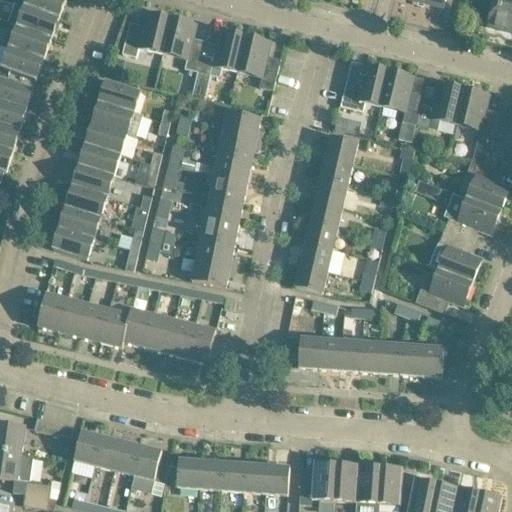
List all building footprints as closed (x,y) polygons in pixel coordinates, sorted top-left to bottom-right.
[(59,21),(67,0),(65,0),(28,0),(26,9),(59,21)] [(405,0),(443,9),(445,0),(405,0)] [(511,0),(496,0),(490,27),(511,32),(511,29),(511,0)] [(59,21),(26,9),(17,5),(9,26),(18,29),(51,42),(59,21)] [(163,57),(172,22),(147,16),(142,35),(129,32),(123,57),(142,62),(151,54),(163,57)] [(197,28),(172,22),(163,57),(187,63),(185,72),(198,76),(204,50),(192,47),(197,28)] [(44,62),(51,42),(18,29),(10,50),(44,62)] [(238,75),(247,40),(221,34),(216,53),(204,50),(198,76),(192,101),(206,103),(212,78),(221,80),(223,71),(238,75)] [(271,46),(247,40),(238,75),(262,81),(260,90),(261,91),(274,94),(280,68),(267,65),(271,46)] [(36,83),(44,62),(10,50),(3,71),(36,83)] [(347,85),(341,110),(355,113),(363,115),(365,105),(381,109),(390,75),(365,68),(360,88),(347,85)] [(390,75),(381,109),(405,115),(403,125),(416,128),(423,103),(410,100),(415,80),(390,75)] [(0,80),(0,104),(27,113),(33,91),(0,80)] [(107,84),(100,106),(134,116),(141,95),(107,84)] [(423,103),(416,128),(430,131),(433,132),(441,124),(456,127),(465,92),(439,86),(435,106),(423,103)] [(465,92),(456,127),(480,133),(478,143),(473,161),(486,166),(489,155),(491,146),(497,121),(485,118),(489,98),(465,92)] [(0,127),(20,134),(27,113),(0,104),(0,127)] [(143,119),(134,116),(100,106),(93,127),(128,137),(136,140),(143,119)] [(491,146),(489,155),(502,158),(504,149),(507,150),(511,147),(511,112),(509,124),(497,121),(491,146)] [(165,113),(162,125),(170,127),(173,115),(165,113)] [(227,114),(223,136),(262,144),(264,135),(259,134),(261,121),(227,114)] [(181,117),(179,126),(191,129),(193,120),(181,117)] [(338,121),(335,134),(359,139),(362,126),(338,121)] [(167,140),(170,127),(162,125),(159,137),(167,140)] [(179,126),(176,136),(188,139),(191,129),(179,126)] [(0,150),(13,155),(20,134),(0,127),(0,150)] [(121,158),(128,137),(93,127),(87,147),(121,158)] [(405,146),(419,149),(423,132),(408,129),(405,146)] [(260,153),(262,144),(223,136),(218,157),(253,164),(255,152),(260,153)] [(359,146),(331,140),(328,153),(324,152),(322,161),(354,168),(359,146)] [(114,179),(121,158),(87,147),(80,168),(114,179)] [(6,176),(13,155),(0,150),(0,174),(4,175),(6,176)] [(403,151),(401,161),(413,163),(415,154),(403,151)] [(154,155),(151,168),(160,170),(163,158),(154,155)] [(248,185),(253,164),(218,157),(216,169),(211,168),(209,177),(248,185)] [(171,159),(168,168),(180,171),(183,162),(171,159)] [(349,190),(354,168),(322,161),(320,169),(324,170),(321,183),(349,190)] [(473,161),(468,175),(477,178),(468,201),(501,214),(511,190),(492,183),(497,171),(486,166),(473,161)] [(108,200),(114,179),(80,168),(73,189),(108,200)] [(155,190),(157,182),(160,170),(151,168),(148,180),(137,182),(137,186),(146,189),(155,190)] [(168,168),(166,178),(178,180),(180,171),(168,168)] [(244,207),(248,185),(209,177),(207,186),(212,187),(210,200),(244,207)] [(344,211),(349,190),(321,183),(318,196),(314,195),(312,204),(344,211)] [(420,183),(415,194),(424,197),(428,186),(420,183)] [(101,221),(108,200),(73,189),(67,210),(101,221)] [(386,189),(384,198),(395,201),(398,192),(386,189)] [(454,196),(445,219),(450,221),(444,233),(468,243),(473,231),(492,238),(501,214),(468,201),(454,196)] [(144,198),(141,211),(150,213),(152,200),(144,198)] [(393,210),(395,201),(384,198),(381,207),(393,210)] [(240,227),(244,207),(210,200),(207,212),(202,210),(200,219),(240,227)] [(161,201),(158,210),(170,213),(172,204),(161,201)] [(339,233),(344,211),(312,204),(310,212),(314,213),(311,226),(339,233)] [(95,242),(101,221),(67,210),(60,231),(95,242)] [(158,210),(156,220),(168,222),(170,213),(158,210)] [(144,234),(150,213),(141,211),(138,224),(135,226),(134,231),(144,234)] [(235,249),(240,227),(200,219),(198,229),(204,230),(201,242),(235,249)] [(333,254),(339,233),(311,226),(308,239),(304,238),(302,247),(333,254)] [(88,264),(95,242),(60,231),(53,253),(88,264)] [(375,231),(373,241),(385,243),(387,234),(375,231)] [(439,246),(430,269),(440,273),(473,286),(482,262),(464,254),(468,243),(444,233),(439,246)] [(133,241),(131,253),(139,255),(142,243),(133,241)] [(383,253),(385,243),(373,241),(371,250),(383,253)] [(233,261),(235,249),(201,242),(197,264),(236,272),(238,262),(233,261)] [(150,243),(148,252),(160,255),(162,246),(150,243)] [(328,276),(333,254),(302,247),(306,248),(303,260),(299,260),(297,268),(328,276)] [(148,252),(146,261),(158,264),(160,255),(148,252)] [(134,275),(139,255),(131,253),(126,273),(134,275)] [(76,269),(56,262),(54,269),(74,275),(76,269)] [(234,280),(236,272),(197,264),(192,285),(226,292),(229,279),(234,280)] [(323,297),(328,276),(297,268),(295,276),(299,277),(296,291),(323,297)] [(96,280),(97,274),(85,271),(76,269),(74,275),(83,278),(96,280)] [(421,292),(416,305),(440,315),(445,303),(463,310),(473,286),(440,273),(430,296),(421,292)] [(117,285),(118,278),(97,274),(96,280),(117,285)] [(365,274),(363,283),(374,286),(377,277),(365,274)] [(138,289),(139,282),(118,278),(117,285),(138,289)] [(159,293),(161,287),(139,282),(138,289),(159,293)] [(372,296),(374,286),(363,283),(360,293),(372,296)] [(181,298),(182,291),(161,287),(159,293),(181,298)] [(201,302),(202,295),(182,291),(181,298),(201,302)] [(225,300),(202,295),(201,302),(224,306),(225,300)] [(59,335),(67,302),(46,297),(38,330),(59,335)] [(235,313),(237,303),(227,301),(225,311),(235,313)] [(80,341),(89,308),(67,302),(59,335),(80,341)] [(324,315),(326,306),(314,303),(312,312),(324,315)] [(339,309),(326,306),(324,315),(337,318),(339,309)] [(406,320),(410,312),(398,307),(395,315),(406,320)] [(101,346),(110,313),(89,308),(80,341),(101,346)] [(365,321),(365,312),(353,311),(352,320),(365,321)] [(144,351),(153,317),(132,312),(130,318),(123,346),(124,346),(144,351)] [(378,313),(365,312),(365,321),(377,322),(378,313)] [(422,316),(410,312),(406,320),(418,324),(422,316)] [(123,346),(130,318),(110,313),(101,346),(123,352),(124,346),(123,346)] [(165,356),(174,323),(153,317),(144,351),(165,356)] [(429,319),(426,327),(438,332),(441,324),(429,319)] [(185,362),(194,328),(174,323),(165,356),(185,362)] [(216,334),(194,328),(185,362),(208,367),(216,334)] [(319,372),(321,342),(301,341),(299,371),(319,372)] [(340,374),(342,344),(321,342),(319,372),(340,374)] [(360,375),(362,345),(342,344),(340,374),(360,375)] [(381,377),(383,347),(362,345),(360,375),(381,377)] [(401,378),(404,348),(383,347),(381,377),(401,378)] [(422,379),(424,350),(404,348),(401,378),(422,379)] [(444,351),(424,350),(422,379),(442,381),(444,351)] [(38,421),(35,434),(59,440),(62,427),(38,421)] [(0,426),(0,454),(22,458),(26,430),(0,426)] [(82,435),(72,475),(92,480),(95,469),(102,440),(82,435)] [(115,474),(122,445),(102,440),(95,469),(115,474)] [(135,479),(142,450),(122,445),(115,474),(135,479)] [(135,479),(132,491),(152,496),(162,499),(169,467),(160,465),(162,455),(142,450),(135,479)] [(0,454),(0,481),(15,483),(18,484),(27,485),(30,485),(34,459),(22,458),(0,454)] [(199,493),(202,460),(194,460),(193,464),(179,463),(177,491),(199,493)] [(222,494),(223,466),(211,465),(211,461),(202,460),(199,493),(222,494)] [(246,467),(247,463),(237,463),(237,467),(223,466),(222,494),(244,496),(246,467)] [(266,497),(268,465),(259,464),(259,468),(246,467),(244,496),(266,497)] [(289,499),(290,471),(276,469),(277,465),(268,465),(266,497),(289,499)] [(334,511),(335,504),(337,468),(314,466),(314,470),(302,470),(299,508),(311,508),(313,503),(322,503),(321,511),(334,511)] [(357,506),(359,470),(337,468),(335,504),(357,506)] [(379,507),(381,471),(359,470),(357,506),(379,507)] [(403,473),(381,471),(379,507),(401,509),(403,473)] [(15,483),(13,496),(25,497),(50,501),(52,489),(30,485),(27,485),(18,484),(15,483)] [(432,511),(437,488),(415,483),(408,511),(432,511)] [(454,511),(459,492),(437,488),(432,511),(454,511)] [(476,511),(480,497),(459,492),(454,511),(476,511)] [(37,511),(48,511),(50,501),(25,497),(23,510),(37,511)] [(476,511),(499,511),(502,501),(480,497),(476,511)] [(77,511),(84,511),(87,505),(74,502),(72,511),(77,511)]
